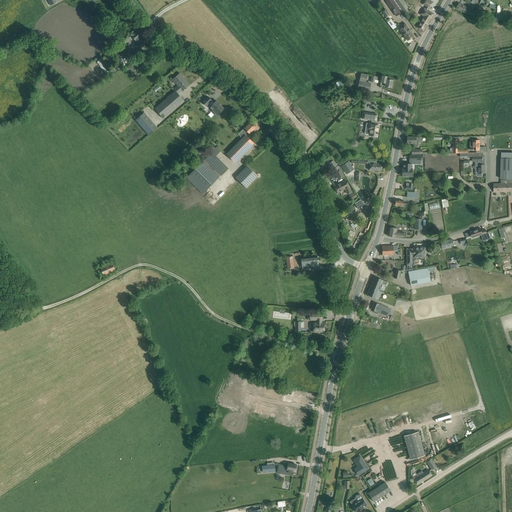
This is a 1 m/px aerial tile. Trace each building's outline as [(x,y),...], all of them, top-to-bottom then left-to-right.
[(401,12),(392,0),(389,0),(386,2),(396,16),(401,12)] [(394,0),(404,13),(409,10),(402,0),(394,0)] [(424,16),(418,27),(418,28),(423,30),(432,16),(431,15),(432,13),(427,10),(429,7),(430,8),(433,3),(429,0),(424,0),(423,4),(427,6),(425,9),(424,9),(422,7),(420,8),(418,10),(419,13),(421,14),(424,16)] [(476,11),(459,3),(457,8),(469,15),(478,18),(479,16),(482,17),(484,14),(481,13),(483,7),(478,6),(477,8),(476,11)] [(382,11),(388,18),(391,15),(385,8),(382,11)] [(391,20),(388,23),(393,29),(396,27),(391,20)] [(414,36),(406,25),(400,29),(407,41),(414,36)] [(142,28),(138,31),(132,36),(135,41),(138,44),(140,43),(141,43),(143,41),(139,37),(145,33),(142,28)] [(129,53),(127,54),(128,56),(121,60),(125,65),(140,55),(138,51),(130,55),(129,53)] [(180,73),(176,76),(172,80),(175,83),(176,82),(179,85),(174,89),(175,91),(177,94),(182,90),(188,85),(182,77),(183,77),(180,73)] [(357,88),(364,89),(369,90),(370,83),(365,82),(367,75),(360,73),(357,88)] [(382,76),(380,85),(391,87),(393,80),(386,79),(387,77),(382,76)] [(177,94),(175,91),(155,108),(163,117),(183,100),(177,94)] [(207,97),(202,102),(206,106),(209,104),(210,105),(209,107),(217,115),(224,108),(216,100),(213,103),(207,97)] [(143,112),(141,115),(139,113),(133,117),(148,135),(156,128),(143,112)] [(376,121),(377,114),(363,112),(362,119),(371,121),(371,123),(368,123),(366,123),(364,132),(366,134),(369,135),(369,136),(377,137),(377,134),(378,134),(378,133),(379,125),(375,124),(375,121),(376,121)] [(254,132),(259,127),(255,124),(254,125),(250,122),(238,134),(241,138),(226,154),(234,162),(253,143),(246,136),(252,130),(254,132)] [(407,137),(407,143),(412,143),(414,143),(414,145),(415,146),(418,146),(419,145),(419,141),(422,141),(422,137),(412,137),(407,137)] [(479,140),(473,140),(473,150),(477,150),(477,152),(482,152),(486,152),(486,147),(479,147),(479,140)] [(228,168),(212,152),(203,161),(219,177),(228,168)] [(511,155),(501,155),(501,158),(501,179),(511,178),(511,155)] [(485,156),(483,156),(472,157),(472,161),(476,161),(476,165),(475,165),(476,174),(476,175),(477,176),(479,176),(483,176),(482,173),(485,173),(485,156)] [(381,170),(382,164),(372,163),(372,161),(368,160),(367,164),(369,164),(368,170),(381,170)] [(402,170),(402,176),(412,176),(412,170),(411,170),(411,168),(411,164),(412,164),(412,160),(409,160),(409,164),(403,164),(403,168),(403,170),(402,170)] [(203,161),(186,178),(202,194),(219,177),(203,161)] [(349,161),(341,166),(346,174),(354,169),(349,161)] [(241,173),(237,178),(248,187),(259,174),(248,165),(242,172),(245,174),(242,177),(240,175),(242,174),(241,173)] [(335,172),(338,179),(344,176),(340,169),(335,172)] [(494,192),(511,191),(511,179),(507,179),(507,183),(493,184),(494,192)] [(349,187),(346,180),(334,186),(337,192),(345,189),(347,194),(351,192),(349,187)] [(397,188),(402,189),(406,189),(411,189),(412,182),(398,181),(397,188)] [(417,189),(415,189),(414,192),(407,192),(407,197),(417,198),(417,189)] [(358,208),(365,204),(361,198),(355,203),(358,208)] [(388,235),(387,235),(402,238),(403,233),(403,232),(396,231),(397,228),(396,227),(394,227),(393,228),(392,227),(389,227),(388,235)] [(475,230),(470,232),(471,234),(472,238),(482,234),(484,240),(490,238),(488,232),(487,233),(486,232),(486,229),(482,231),(481,228),(475,230)] [(452,239),(440,242),(442,248),(453,245),(456,245),(456,241),(452,241),(452,239)] [(398,246),(382,246),(382,255),(393,255),(393,252),(398,252),(398,246)] [(412,249),(407,249),(407,254),(407,264),(407,265),(412,265),(412,262),(414,262),(416,259),(416,258),(425,257),(425,256),(425,255),(426,255),(425,252),(424,252),(424,248),(413,248),(414,250),(412,250),(412,249)] [(312,257),(300,258),(302,268),(306,268),(311,267),(310,264),(318,263),(317,256),(312,257)] [(103,275),(115,270),(112,263),(100,268),(103,275)] [(434,266),(430,267),(408,271),(411,285),(429,282),(428,279),(432,279),(431,275),(435,274),(434,266)] [(370,287),(379,291),(382,283),(386,285),(387,282),(383,280),(379,278),(374,276),(370,287)] [(379,291),(370,287),(367,295),(378,300),(381,292),(379,291)] [(391,309),(374,302),(371,310),(376,312),(388,317),(391,309)] [(317,320),(317,323),(313,323),(313,332),(320,332),(324,332),(324,323),(321,323),(321,320),(322,320),(322,313),(308,313),(308,320),(317,320)] [(233,387),(230,399),(242,402),(245,391),(258,394),(260,382),(248,379),(245,390),(233,387)] [(269,397),(283,401),(286,391),(278,389),(279,386),(273,385),(269,397)] [(296,392),(293,402),(313,407),(316,397),(296,392)] [(227,414),(225,421),(247,427),(250,417),(255,418),(260,399),(248,396),(242,418),(227,414)] [(214,409),(212,417),(221,419),(223,411),(214,409)] [(425,456),(418,432),(404,436),(411,460),(425,456)] [(353,460),(358,467),(354,469),(358,475),(368,469),(359,456),(353,460)] [(436,467),(431,459),(427,461),(432,470),(436,467)] [(284,463),(284,465),(279,465),(279,469),(281,469),(281,473),(286,474),(285,475),(292,476),(293,474),(295,474),(296,471),(295,471),(296,465),(284,463)] [(428,470),(423,473),(422,471),(412,477),(414,479),(417,484),(432,475),(428,470)] [(390,491),(385,482),(368,493),(374,501),(390,491)] [(356,511),(357,511),(363,508),(367,505),(362,498),(358,501),(356,498),(350,502),(352,505),(353,508),(354,508),(355,511),(356,511)] [(330,511),(333,503),(325,501),(324,506),(327,506),(325,511),(330,511)]
